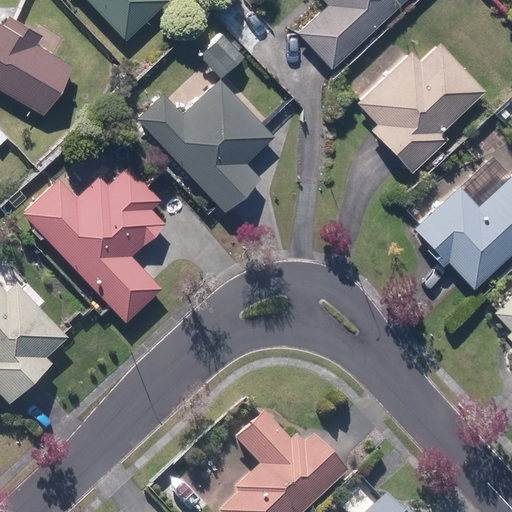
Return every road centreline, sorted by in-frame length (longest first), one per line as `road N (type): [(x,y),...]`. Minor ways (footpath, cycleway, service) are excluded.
road 1 (residential): [(190,351),(241,298),(303,280),(355,295),(390,368)]
road 2 (residential): [(23,511),(190,351)]
road 3 (residential): [(390,368),(322,336),(224,338),(190,351)]
road 4 (residential): [(390,368),(511,508)]
